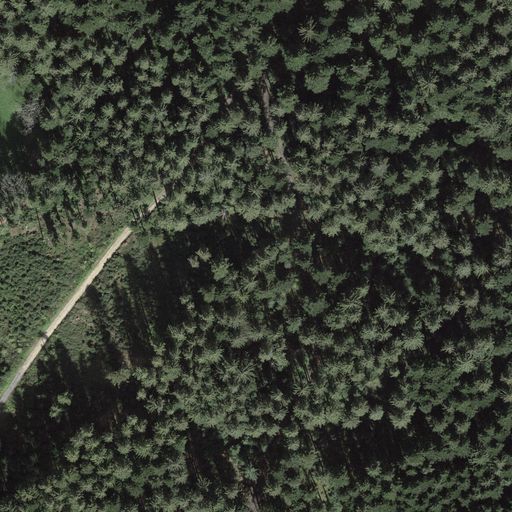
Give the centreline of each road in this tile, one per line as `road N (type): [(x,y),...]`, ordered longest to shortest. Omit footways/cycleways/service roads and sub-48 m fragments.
road 1 (track): [(261,53),(319,353),(245,511)]
road 2 (track): [(261,53),(194,161),(131,226),(0,392)]
